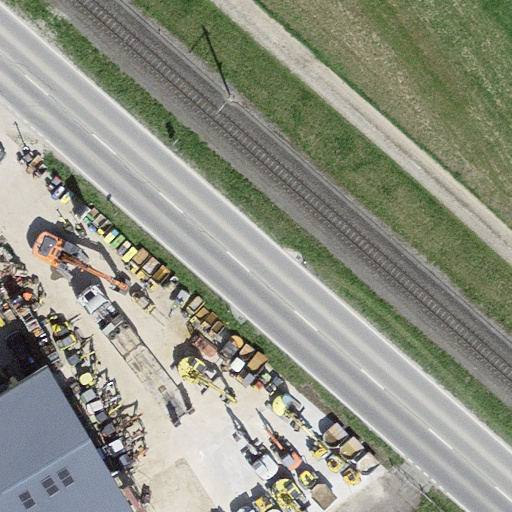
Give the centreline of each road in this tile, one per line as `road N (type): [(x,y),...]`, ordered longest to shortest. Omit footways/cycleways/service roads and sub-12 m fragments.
road 1 (secondary): [(0,51),(511,499)]
road 2 (track): [(511,255),(225,0)]
